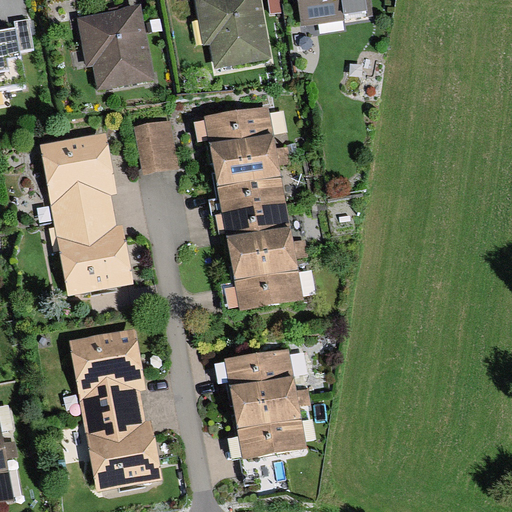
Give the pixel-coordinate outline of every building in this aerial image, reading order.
[(76,0),(69,0),(47,4),(50,23),(80,18),(76,0)] [(214,72),(272,61),(260,0),(195,0),(204,47),(209,46),(214,72)] [(279,0),(278,0),(268,1),(270,16),(281,15),(279,0)] [(369,0),(298,0),(302,27),(372,17),(369,0)] [(98,94),(155,82),(141,8),(114,14),(76,21),(86,72),(93,71),(98,94)] [(15,24),(16,30),(21,54),(35,52),(29,21),(15,24)] [(0,32),(0,93),(27,88),(21,54),(16,30),(0,32)] [(240,312),(305,300),(297,260),(308,258),(305,242),(294,244),(280,168),(291,166),(288,149),(277,151),(269,109),(205,121),(240,312)] [(142,176),(179,169),(170,121),(133,128),(142,176)] [(40,147),(69,299),(136,286),(125,226),(119,227),(114,198),(119,197),(107,135),(40,147)] [(70,344),(98,496),(163,484),(151,422),(147,423),(142,393),(147,392),(136,331),(70,344)] [(243,461),(307,449),(300,409),(311,407),(308,391),(296,393),(288,352),(224,364),(228,386),(238,440),(243,461)] [(0,505),(15,503),(7,461),(18,459),(15,443),(4,446),(0,425),(0,505)]
